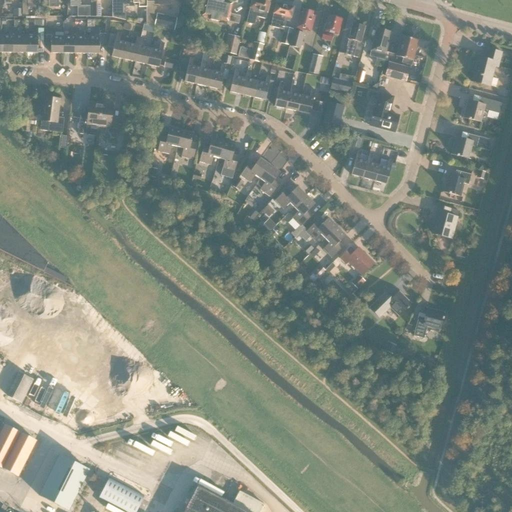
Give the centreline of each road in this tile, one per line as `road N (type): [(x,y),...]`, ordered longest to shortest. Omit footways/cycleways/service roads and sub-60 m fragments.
road 1 (residential): [(373,222),(265,120),(102,83),(0,76)]
road 2 (residential): [(373,222),(410,178),(453,17)]
